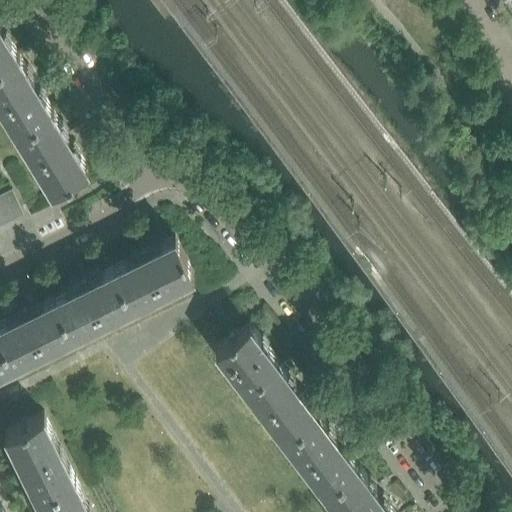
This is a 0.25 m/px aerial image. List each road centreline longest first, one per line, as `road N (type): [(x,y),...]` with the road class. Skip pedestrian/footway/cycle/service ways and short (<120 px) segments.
road 1 (residential): [(470,511),(226,217),(195,191),(154,174)]
road 2 (residential): [(38,0),(93,90),(132,130),(154,174)]
road 3 (residential): [(154,174),(116,209),(0,268)]
